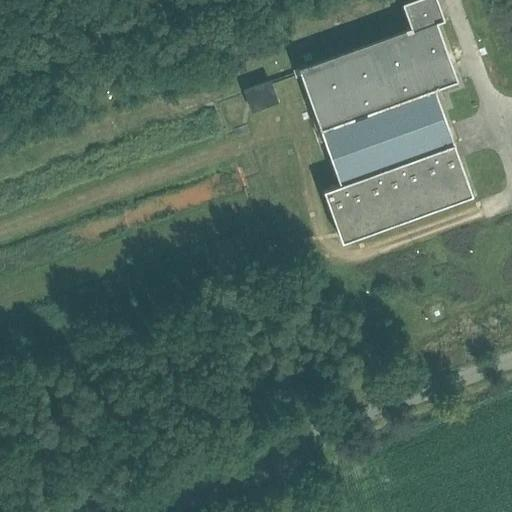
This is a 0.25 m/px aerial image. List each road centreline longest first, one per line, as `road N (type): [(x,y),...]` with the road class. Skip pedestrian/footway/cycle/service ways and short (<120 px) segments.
road 1 (residential): [(511,369),(142,511)]
road 2 (residential): [(0,63),(170,0)]
